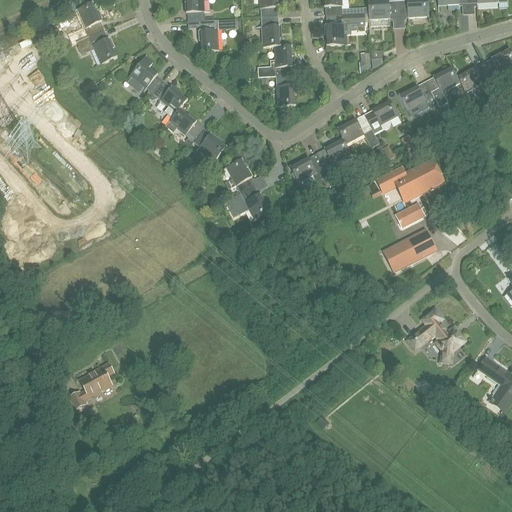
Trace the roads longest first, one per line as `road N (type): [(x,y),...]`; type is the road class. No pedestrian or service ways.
road 1 (residential): [(138,511),(454,271)]
road 2 (residential): [(345,104),(299,134),(269,137),(162,44),(143,0)]
road 3 (residential): [(345,104),(405,64),(511,28)]
